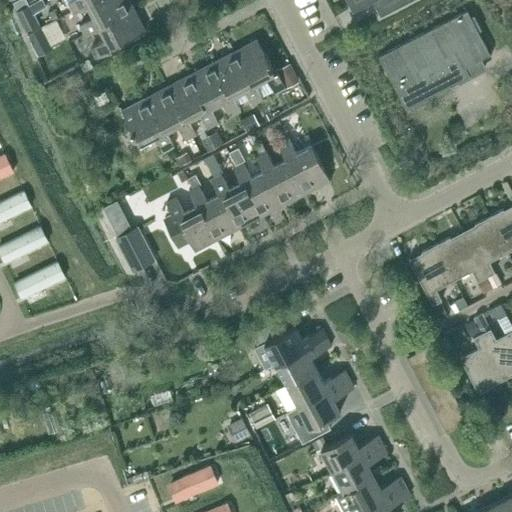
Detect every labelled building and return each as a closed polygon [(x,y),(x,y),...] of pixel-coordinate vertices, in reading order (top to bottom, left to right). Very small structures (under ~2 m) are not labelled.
[(35,0),(16,10),(26,30),(39,24),(33,12),(47,4),(44,0),(35,0)] [(85,1),(87,0),(66,0),(68,1),(73,12),(87,5),(85,1)] [(132,5),(129,0),(87,0),(85,1),(87,5),(94,16),(79,24),(79,23),(71,27),(75,34),(83,30),(85,34),(99,27),(97,23),(132,5)] [(349,0),(353,7),(366,0),(372,0),(380,15),(410,0),(349,0)] [(97,23),(99,27),(105,38),(91,46),(97,57),(111,49),(109,46),(144,27),(132,5),(97,23)] [(467,9),(378,56),(406,109),(468,76),(469,78),(479,72),(473,62),(490,53),(467,9)] [(38,55),(54,47),(42,25),(27,34),(38,55)] [(251,84),(254,82),(266,76),(274,92),(285,86),(277,70),(274,72),(255,37),(232,49),(251,84)] [(263,98),(254,82),(251,84),(232,49),(210,61),(229,96),(232,94),(243,88),(252,104),(263,98)] [(207,107),(210,106),(221,99),(230,115),(240,109),(232,94),(229,96),(210,61),(188,73),(207,107)] [(288,64),(277,70),(285,86),(296,80),(288,64)] [(184,119),(187,118),(199,112),(207,127),(218,121),(210,106),(207,107),(188,73),(166,84),(184,119)] [(195,133),(187,118),(184,119),(166,84),(144,96),(162,131),(165,129),(177,123),(185,138),(195,133)] [(162,131),(144,96),(121,108),(139,143),(155,135),(163,150),(173,144),(165,129),(162,131)] [(254,113),(242,120),(247,130),(259,124),(254,113)] [(217,129),(201,138),(208,151),(224,142),(217,129)] [(289,157),(307,191),(330,179),(312,145),(296,153),(288,138),(278,143),(286,158),(289,157)] [(238,147),(230,151),(235,163),(244,159),(238,147)] [(289,157),(286,158),(274,165),(266,150),(255,155),(263,170),(267,168),(284,203),(307,191),(289,157)] [(180,165),(191,159),(187,151),(176,157),(180,165)] [(214,152),(204,158),(209,167),(214,177),(221,173),(224,172),(219,162),(214,152)] [(0,187),(22,177),(13,159),(0,165),(0,187)] [(267,168),(263,170),(251,176),(244,161),(233,167),(241,181),(244,180),(262,214),(284,203),(267,168)] [(196,173),(188,178),(193,188),(199,185),(201,184),(196,173)] [(244,180),(241,181),(228,188),(221,173),(211,179),(218,193),(222,191),(240,226),(262,214),(244,180)] [(188,190),(196,205),(199,203),(217,238),(240,226),(222,191),(218,193),(206,199),(199,185),(193,188),(188,190)] [(32,196),(0,211),(0,231),(40,212),(32,196)] [(199,203),(196,205),(184,211),(176,196),(166,202),(172,213),(164,217),(178,244),(189,239),(195,249),(217,238),(199,203)] [(502,209),(489,216),(507,251),(511,248),(511,204),(503,210),(502,209)] [(475,224),(463,231),(486,276),(494,271),(489,261),(507,251),(489,216),(475,223),(475,224)] [(138,226),(116,237),(133,269),(155,258),(138,226)] [(449,236),(436,243),(454,279),(472,270),(477,280),(486,276),(463,231),(450,237),(449,236)] [(48,232),(7,252),(14,268),(56,248),(48,232)] [(454,279),(436,243),(422,251),(422,252),(409,259),(433,304),(441,299),(436,289),(454,279)] [(66,269),(25,289),(32,305),(74,285),(66,269)] [(501,282),(496,272),(487,276),(493,287),(501,282)] [(492,287),(486,277),(477,282),(483,293),(492,287)] [(446,313),(440,301),(433,305),(439,317),(446,313)] [(491,326),(485,315),(477,319),(482,330),(491,326)] [(474,319),(465,324),(471,335),(480,331),(474,319)] [(264,341),(275,362),(325,335),(321,326),(301,336),(294,324),(277,333),(272,322),(251,333),(257,345),(264,341)] [(490,328),(482,332),(505,377),(511,373),(511,329),(495,338),(490,328)] [(478,347),(460,357),(479,392),(493,385),(493,383),(505,377),(482,332),(473,337),(478,347)] [(330,344),(325,335),(275,362),(287,383),(317,367),(310,355),(330,344)] [(407,357),(412,367),(433,356),(428,346),(407,357)] [(439,367),(433,356),(412,367),(418,378),(439,367)] [(287,410),(348,378),(343,369),(323,380),(317,367),(287,383),(276,389),(287,410)] [(445,378),(439,367),(418,378),(424,389),(445,378)] [(348,378),(287,410),(299,432),(340,410),(333,398),(353,387),(348,378)] [(451,389),(445,378),(424,389),(430,400),(451,389)] [(456,399),(451,389),(430,400),(435,410),(456,399)] [(462,409),(456,399),(435,410),(441,421),(462,409)] [(268,403),(249,412),(257,427),(275,417),(268,403)] [(462,409),(441,421),(447,432),(468,421),(462,409)] [(242,417),(227,425),(235,442),(251,434),(242,417)] [(332,469),(382,443),(377,434),(357,444),(351,432),(330,442),(326,434),(311,442),(316,451),(321,449),(332,469)] [(387,452),(382,443),(332,469),(343,491),(373,474),(367,462),(387,452)] [(380,487),(373,474),(343,491),(334,495),(343,511),(354,511),(404,485),(400,476),(380,487)] [(409,494),(404,485),(354,511),(393,511),(389,505),(409,494)] [(511,511),(511,493),(503,498),(510,511),(511,511)] [(510,511),(503,498),(482,509),(483,511),(510,511)]
